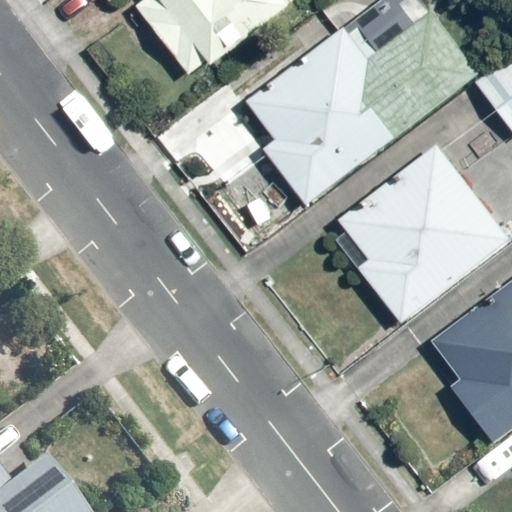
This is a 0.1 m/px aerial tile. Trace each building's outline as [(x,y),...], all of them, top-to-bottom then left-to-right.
[(143,0),(134,7),(187,74),(200,64),(205,69),(292,0),(143,0)] [(365,0),(335,23),(339,28),(244,99),(274,138),(262,147),(304,204),(478,72),(423,0),(365,0)] [(511,58),(477,86),(511,131),(511,58)] [(507,238),(434,146),(335,224),(364,261),(356,267),(400,322),(507,238)] [(511,425),(511,280),(430,340),(453,372),(445,377),(491,441),(511,425)] [(0,511),(86,511),(90,509),(46,456),(8,487),(0,477),(0,511)]
